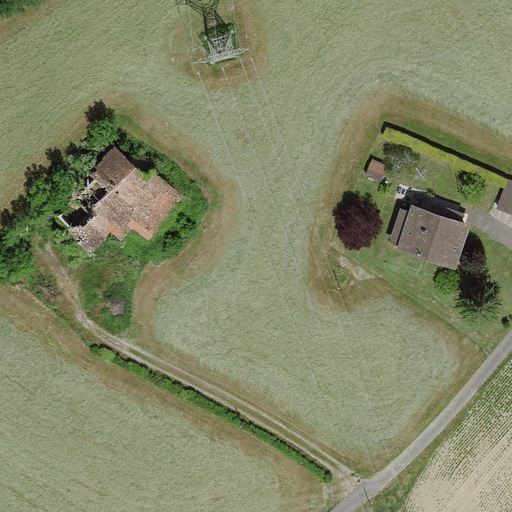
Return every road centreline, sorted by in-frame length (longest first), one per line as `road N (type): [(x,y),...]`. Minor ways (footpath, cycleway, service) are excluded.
road 1 (track): [(74,300),(95,333),(329,460),(369,496)]
road 2 (residential): [(346,511),(426,443),(511,343)]
